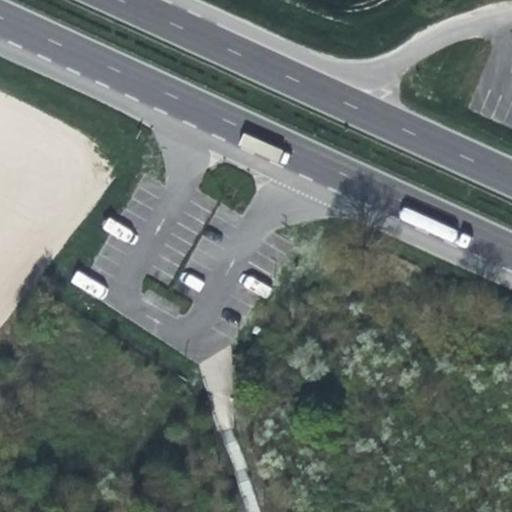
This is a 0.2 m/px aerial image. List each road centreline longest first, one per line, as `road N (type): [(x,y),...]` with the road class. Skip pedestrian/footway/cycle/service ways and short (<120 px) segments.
road 1 (primary): [(0,16),(511,248)]
road 2 (primary): [(334,97),(124,0)]
road 3 (unclassified): [(511,16),(489,15),(334,97)]
road 4 (primary): [(511,178),(334,97)]
